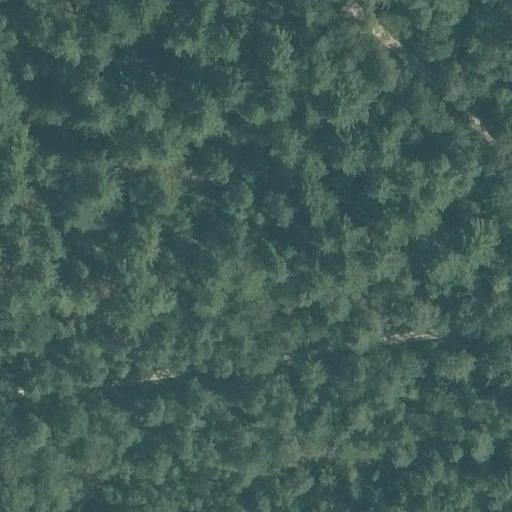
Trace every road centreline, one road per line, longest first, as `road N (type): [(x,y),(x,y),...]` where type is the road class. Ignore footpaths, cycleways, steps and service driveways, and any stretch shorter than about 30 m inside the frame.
road 1 (track): [(0,395),(511,324)]
road 2 (track): [(350,0),(511,152)]
